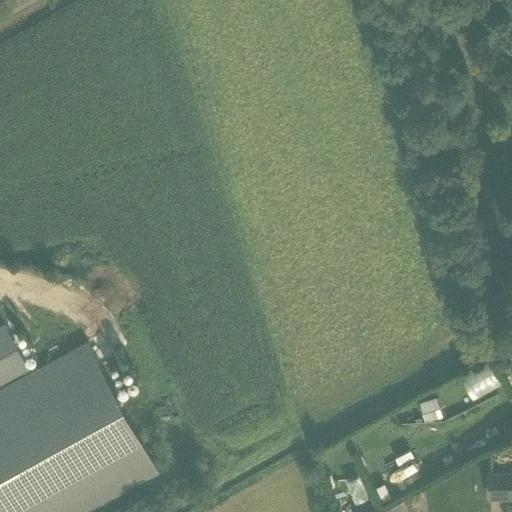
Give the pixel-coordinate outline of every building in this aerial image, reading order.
[(0,511),(85,511),(158,472),(87,341),(30,371),(4,323),(0,325),(0,511)] [(475,398),(504,382),(490,357),(461,372),(475,398)] [(419,403),(425,420),(438,416),(432,399),(419,403)] [(507,431),(511,428),(511,418),(503,424),(507,431)] [(511,473),(492,473),(492,497),(511,497),(511,473)]
